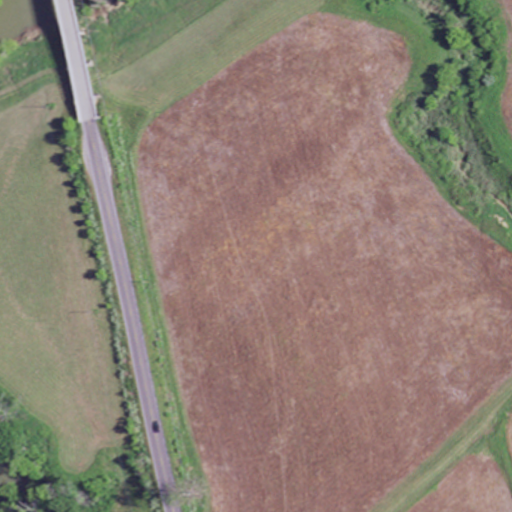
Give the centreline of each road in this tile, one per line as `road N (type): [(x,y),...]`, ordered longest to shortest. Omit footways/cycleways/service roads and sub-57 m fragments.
road 1 (secondary): [(92,123),(174,511)]
road 2 (secondary): [(65,0),(92,123)]
